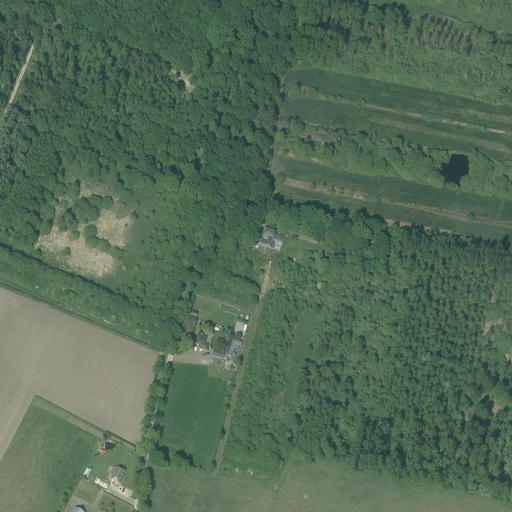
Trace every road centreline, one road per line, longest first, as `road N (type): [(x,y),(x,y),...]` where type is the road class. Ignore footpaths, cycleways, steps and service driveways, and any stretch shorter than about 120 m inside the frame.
road 1 (unclassified): [(138,511),(166,352),(202,247),(194,111),(163,68),(6,0)]
road 2 (track): [(202,195),(372,239)]
